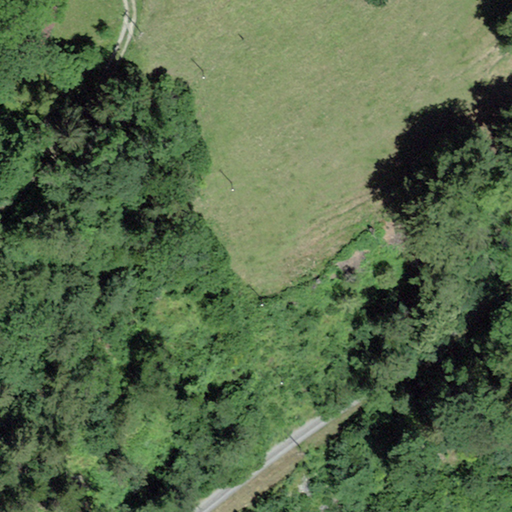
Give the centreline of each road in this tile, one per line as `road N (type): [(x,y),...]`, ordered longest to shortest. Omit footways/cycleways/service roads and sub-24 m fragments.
road 1 (residential): [(201,511),(434,344),(511,270)]
road 2 (track): [(0,217),(107,87),(132,36),(132,0)]
